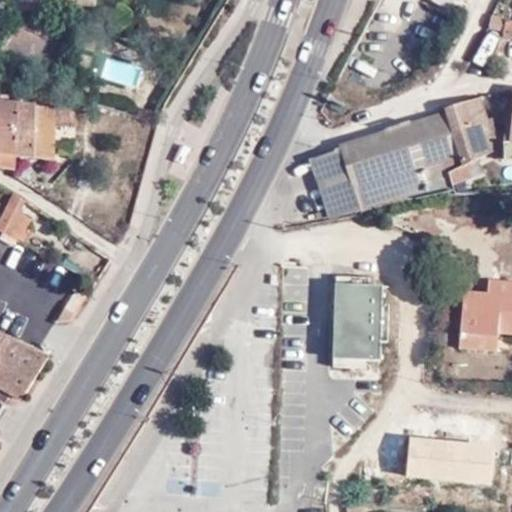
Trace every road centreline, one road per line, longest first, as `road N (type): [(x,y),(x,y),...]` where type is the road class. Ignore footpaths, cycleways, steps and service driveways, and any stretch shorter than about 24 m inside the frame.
road 1 (primary): [(281,0),(243,101),(183,217),(7,511)]
road 2 (primary): [(67,511),(273,148),(333,0)]
road 3 (unknown): [(129,259),(0,191)]
